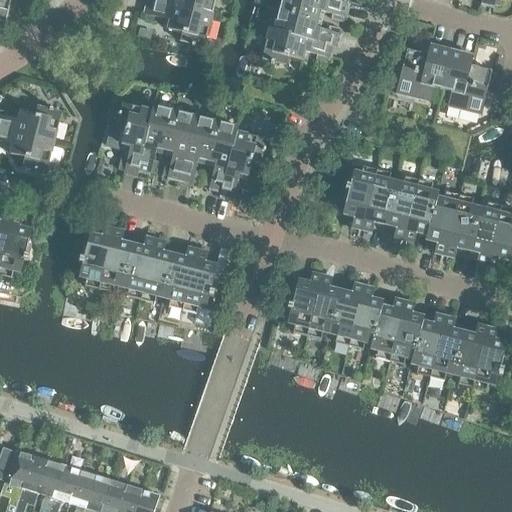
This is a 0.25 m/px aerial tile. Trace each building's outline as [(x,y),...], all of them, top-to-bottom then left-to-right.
[(0,0),(0,22),(6,24),(12,0),(0,0)] [(216,0),(147,0),(146,3),(212,19),(216,0)] [(346,5),(325,0),(282,0),(280,11),(318,21),(320,12),(333,15),(332,20),(343,23),(344,18),(347,19),(351,6),(346,5)] [(482,0),(482,2),(481,7),(494,10),(495,7),(500,8),(501,0),(482,0)] [(212,19),(146,3),(143,15),(147,16),(145,21),(157,24),(158,19),(170,22),(168,31),(182,34),(180,42),(190,45),(189,47),(195,48),(196,46),(205,48),(212,19)] [(318,21),(280,11),(275,31),(335,48),(340,49),(343,36),(340,35),(341,30),(330,27),(328,32),(316,29),(318,21)] [(150,41),(152,33),(141,30),(138,38),(150,41)] [(332,60),(333,58),(335,48),(275,31),(270,30),(263,60),(271,62),(271,65),(277,66),(277,64),(287,66),(289,58),(303,62),(305,53),(318,56),(316,61),(328,64),(329,59),(332,60)] [(442,91),(452,53),(430,47),(428,57),(403,51),(399,66),(403,67),(396,95),(430,103),(433,89),(442,91)] [(452,53),(442,91),(451,93),(448,107),(481,116),(488,88),(492,89),(496,74),(471,67),(474,58),(452,53)] [(320,76),(317,83),(325,87),(329,81),(320,76)] [(138,174),(152,113),(124,105),(121,114),(119,114),(117,120),(120,120),(118,129),(112,128),(107,147),(121,151),(122,146),(131,148),(128,161),(123,159),(120,171),(125,172),(124,175),(137,178),(138,174)] [(0,130),(55,144),(62,114),(53,112),(53,110),(47,108),(47,111),(38,108),(36,116),(22,113),(19,122),(7,118),(8,114),(0,111),(0,130)] [(152,113),(138,174),(150,177),(151,173),(156,174),(159,163),(154,162),(157,149),(165,152),(175,113),(154,108),(152,113)] [(175,113),(165,152),(174,154),(171,166),(166,165),(163,176),(168,178),(167,181),(180,184),(196,119),(175,113)] [(196,119),(180,184),(192,187),(193,184),(198,185),(200,174),(196,173),(199,160),(207,162),(217,124),(196,119)] [(217,124),(207,162),(216,164),(213,177),(208,176),(205,187),(210,188),(209,191),(221,194),(237,134),(239,129),(217,124)] [(55,144),(0,130),(0,145),(1,143),(13,147),(11,155),(25,159),(23,167),(32,169),(32,172),(38,173),(38,171),(47,173),(55,144)] [(266,141),(237,134),(221,194),(220,199),(233,202),(234,199),(238,200),(241,189),(236,188),(240,175),(249,177),(252,163),(260,165),(262,156),(265,157),(266,151),(264,150),(266,141)] [(341,148),(347,139),(342,136),(336,145),(341,148)] [(362,231),(375,178),(354,173),(351,186),(347,185),(343,202),(346,203),(343,216),(354,219),(352,229),(362,231)] [(375,178),(362,231),(372,234),(375,224),(386,227),(397,184),(375,178)] [(397,184),(386,227),(396,230),(394,239),(404,242),(418,189),(397,184)] [(427,237),(438,199),(439,194),(418,189),(404,242),(414,244),(417,235),(427,237)] [(445,257),(458,204),(438,199),(427,237),(426,242),(437,245),(435,254),(445,257)] [(458,204),(445,257),(455,260),(458,250),(468,253),(479,209),(458,204)] [(479,209),(468,253),(479,255),(477,265),(487,268),(500,215),(479,209)] [(0,223),(0,268),(13,217),(3,214),(0,224),(0,223)] [(511,217),(500,215),(487,268),(497,270),(500,257),(511,260),(511,257),(511,217)] [(13,217),(0,268),(0,269),(21,275),(24,262),(28,263),(32,246),(29,245),(32,232),(21,229),(23,219),(13,217)] [(101,284),(114,231),(104,229),(102,238),(90,236),(87,248),(83,247),(79,264),(83,265),(80,279),(101,284)] [(114,231),(101,284),(122,289),(133,246),(122,244),(125,234),(114,231)] [(143,249),(133,246),(122,289),(143,295),(156,242),(146,239),(143,249)] [(166,244),(156,242),(143,295),(164,300),(175,257),(164,254),(166,244)] [(185,259),(175,257),(164,300),(185,305),(198,252),(188,250),(185,259)] [(208,255),(198,252),(185,305),(206,311),(210,297),(214,298),(218,281),(214,280),(217,267),(206,265),(208,255)] [(309,330),(323,278),(312,275),(310,285),(299,282),(295,295),(292,294),(287,311),(291,312),(288,325),(309,330)] [(333,280),(323,278),(309,330),(330,336),(341,293),(330,290),(333,280)] [(352,295),(341,293),(330,336),(351,341),(365,288),(354,286),(352,295)] [(375,291),(365,288),(351,341),(372,346),(382,308),(383,303),(372,301),(375,291)] [(392,356),(405,304),(395,301),(392,311),(382,308),(372,346),(370,351),(392,356)] [(415,306),(405,304),(392,356),(412,361),(423,323),(424,319),(413,316),(415,306)] [(432,372),(446,319),(436,316),(433,326),(423,323),(412,361),(411,366),(432,372)] [(446,319),(432,372),(453,377),(464,334),(454,331),(456,321),(446,319)] [(475,337),(464,334),(453,377),(474,382),(488,330),(478,327),(475,337)] [(488,330),(474,382),(496,388),(499,374),(503,375),(507,358),(503,357),(507,345),(495,342),(498,332),(488,330)] [(0,481),(6,483),(17,454),(3,449),(0,457),(0,481)] [(17,454),(6,483),(6,485),(1,497),(11,500),(7,511),(15,511),(33,457),(17,452),(17,454)] [(39,494),(48,462),(33,457),(15,511),(25,511),(28,504),(35,507),(39,494)] [(49,511),(64,467),(48,462),(39,494),(46,497),(41,511),(49,511)] [(64,467),(49,511),(58,511),(62,502),(70,505),(80,472),(64,467)] [(85,511),(96,477),(80,472),(70,505),(77,507),(75,511),(85,511)] [(102,511),(111,482),(96,477),(85,511),(102,511)] [(111,482),(102,511),(119,511),(127,487),(111,482)] [(127,487),(119,511),(136,511),(143,492),(127,487)] [(143,492),(136,511),(154,511),(159,497),(143,492)]
